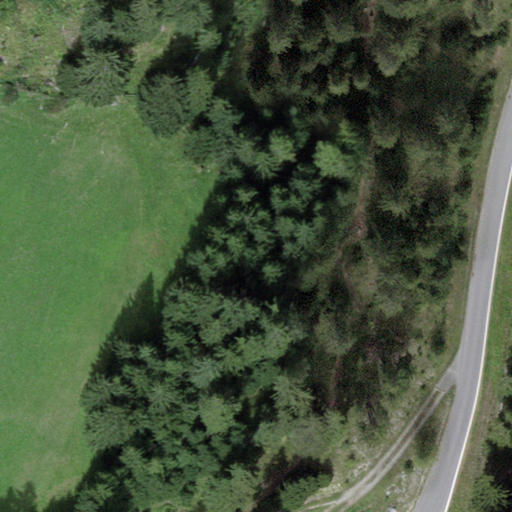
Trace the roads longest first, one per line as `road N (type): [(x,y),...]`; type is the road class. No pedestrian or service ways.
road 1 (unclassified): [(429,511),(462,413),(511,118)]
road 2 (track): [(470,361),(333,511)]
